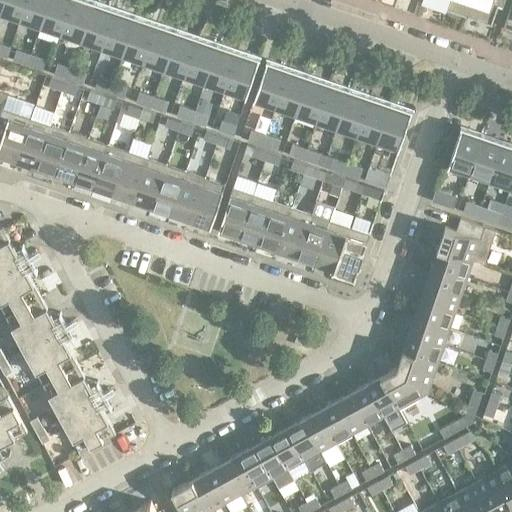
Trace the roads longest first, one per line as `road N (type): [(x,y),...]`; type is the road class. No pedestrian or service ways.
road 1 (residential): [(363,317),(48,208)]
road 2 (residential): [(363,317),(453,59)]
road 3 (residential): [(168,446),(48,208)]
road 4 (residential): [(168,446),(341,350),(363,317)]
road 5 (residential): [(453,59),(279,0)]
road 6 (residential): [(43,511),(168,446)]
